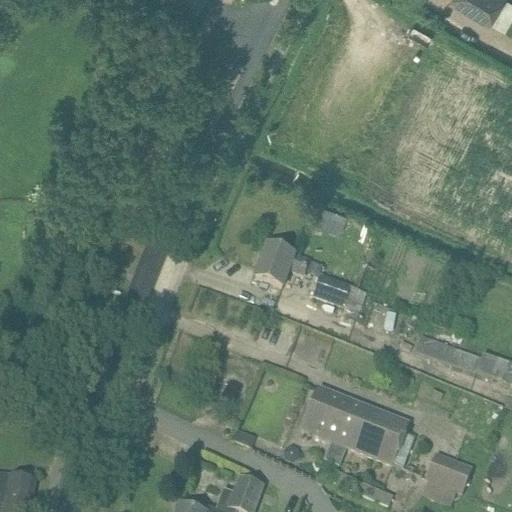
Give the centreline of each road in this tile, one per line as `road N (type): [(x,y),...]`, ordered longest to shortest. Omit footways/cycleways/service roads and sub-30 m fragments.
road 1 (tertiary): [(100,398),(198,154)]
road 2 (residential): [(322,511),(307,486),(100,398)]
road 3 (tertiary): [(198,154),(217,136),(267,35)]
road 4 (tertiary): [(250,28),(199,128),(198,154)]
